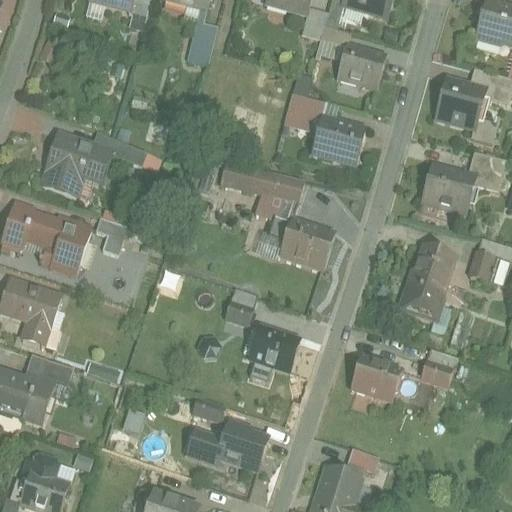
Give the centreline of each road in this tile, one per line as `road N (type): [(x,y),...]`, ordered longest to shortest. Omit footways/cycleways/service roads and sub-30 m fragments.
road 1 (residential): [(280,511),(436,0)]
road 2 (residential): [(0,127),(40,0)]
